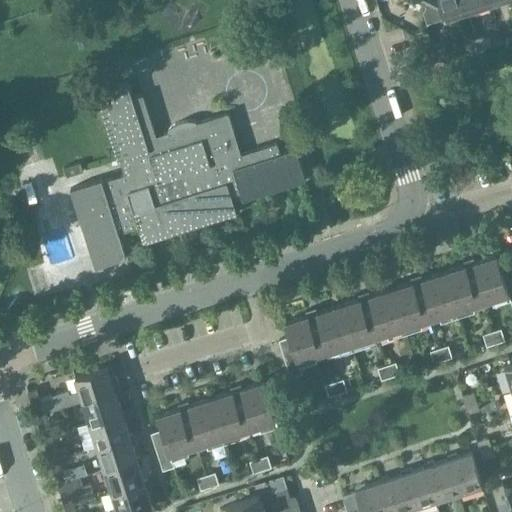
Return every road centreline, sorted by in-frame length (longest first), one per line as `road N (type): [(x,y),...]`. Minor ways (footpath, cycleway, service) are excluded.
road 1 (residential): [(0,394),(31,351),(246,280)]
road 2 (residential): [(404,223),(405,172),(352,0)]
road 3 (residential): [(150,364),(263,329),(246,280)]
road 4 (residential): [(246,280),(389,236),(404,223)]
